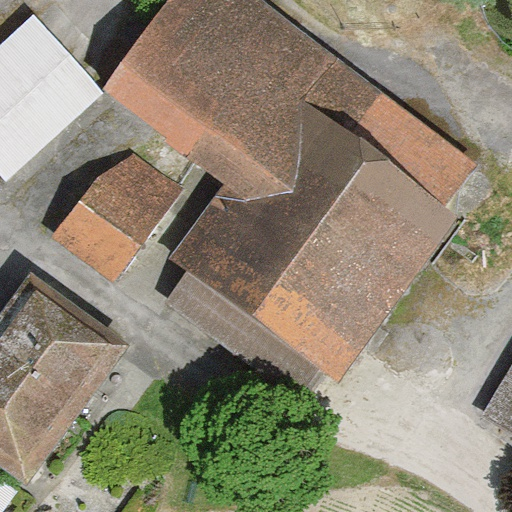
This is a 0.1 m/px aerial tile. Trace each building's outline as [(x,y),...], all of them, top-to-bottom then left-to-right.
[(255,0),(213,0),(125,120),(239,204),(191,270),(351,387),(474,221),(326,112),(355,73),(255,0)] [(43,27),(0,64),(0,178),(11,191),(111,103),(43,27)] [(188,214),(130,166),(62,248),(119,296),(188,214)] [(50,302),(0,365),(0,464),(54,506),(152,381),(50,302)] [(511,402),(498,427),(511,434),(511,402)]
